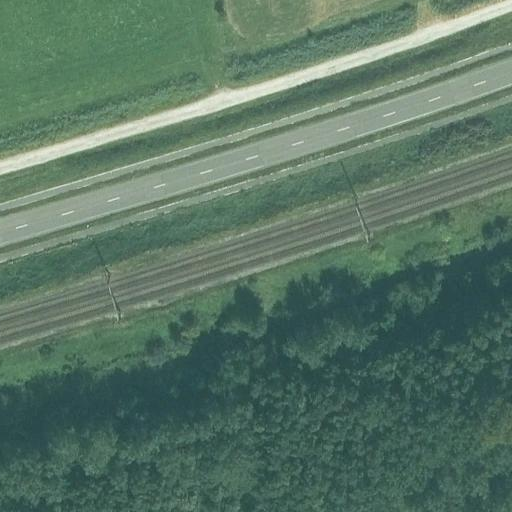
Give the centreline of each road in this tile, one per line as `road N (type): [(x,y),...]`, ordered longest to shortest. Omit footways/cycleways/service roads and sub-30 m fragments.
road 1 (track): [(0,421),(511,242)]
road 2 (primary): [(0,233),(511,75)]
road 3 (unclassified): [(0,161),(511,6)]
